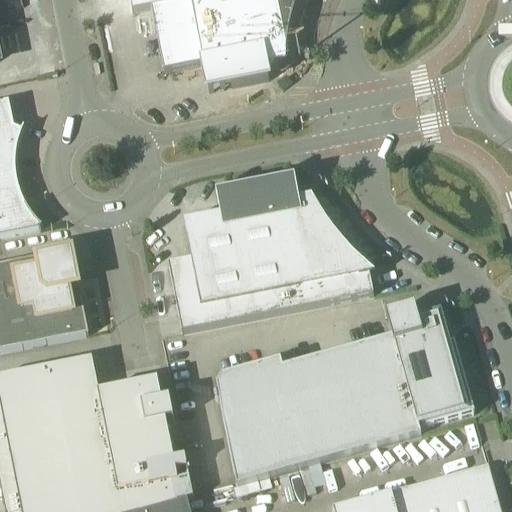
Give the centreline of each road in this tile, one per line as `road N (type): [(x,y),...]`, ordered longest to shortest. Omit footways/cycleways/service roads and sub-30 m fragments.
road 1 (unclassified): [(511,375),(487,303),(381,217),(356,138)]
road 2 (unclassified): [(350,106),(140,148)]
road 3 (unclassified): [(147,177),(356,138)]
road 4 (unclassified): [(135,365),(108,217)]
road 5 (unclassified): [(88,129),(64,146),(59,189),(79,212),(108,217)]
road 6 (unclassified): [(88,129),(63,0)]
road 7 (unclassified): [(356,138),(485,119)]
road 8 (unclassified): [(476,79),(350,106)]
